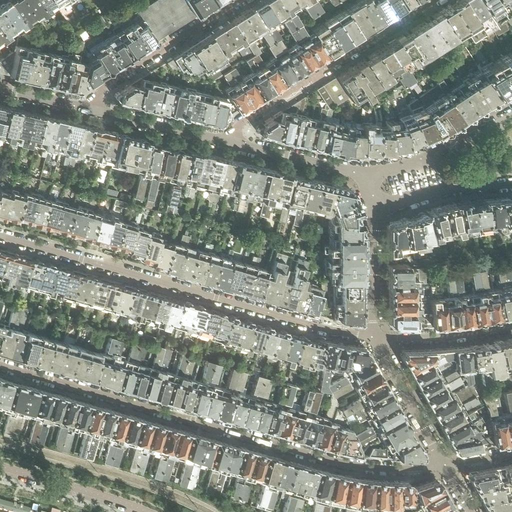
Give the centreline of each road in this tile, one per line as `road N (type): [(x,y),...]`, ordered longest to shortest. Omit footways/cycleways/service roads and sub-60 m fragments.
road 1 (residential): [(446,465),(383,469),(333,460),(0,365)]
road 2 (residential): [(0,236),(372,337)]
road 3 (residential): [(433,0),(216,138)]
road 4 (residential): [(76,105),(241,0)]
road 5 (residential): [(511,103),(430,155),(369,174)]
road 6 (residential): [(369,174),(216,138)]
road 7 (residential): [(0,467),(147,511)]
road 8 (residential): [(446,465),(372,337)]
road 9 (residential): [(216,138),(76,105)]
road 10 (residential): [(370,210),(511,183)]
road 11 (residential): [(372,337),(433,338),(511,325)]
road 12 (residential): [(372,337),(370,210)]
